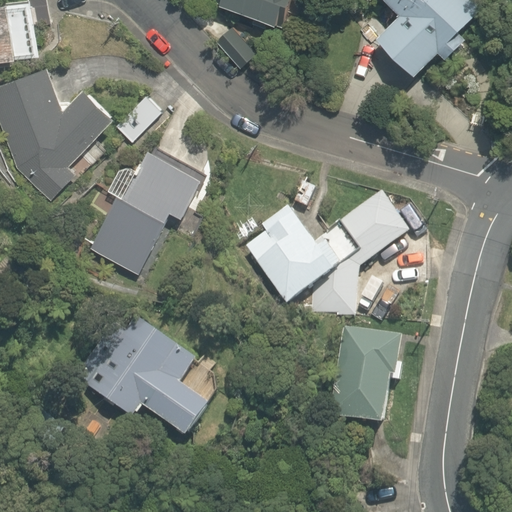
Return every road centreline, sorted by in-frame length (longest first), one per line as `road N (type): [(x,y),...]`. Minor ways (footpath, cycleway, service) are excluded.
road 1 (residential): [(511,199),(468,174),(247,103),(144,0)]
road 2 (residential): [(451,511),(447,422),(457,354),(477,264),(511,201)]
